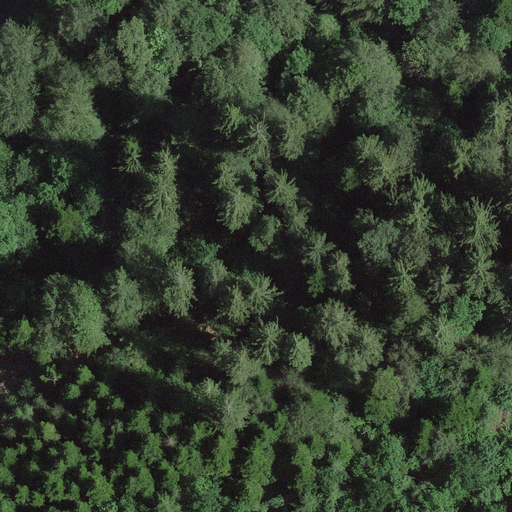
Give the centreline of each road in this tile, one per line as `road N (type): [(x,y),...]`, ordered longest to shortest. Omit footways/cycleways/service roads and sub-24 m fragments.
road 1 (track): [(511,355),(373,330),(195,263),(0,284)]
road 2 (track): [(385,511),(511,437)]
